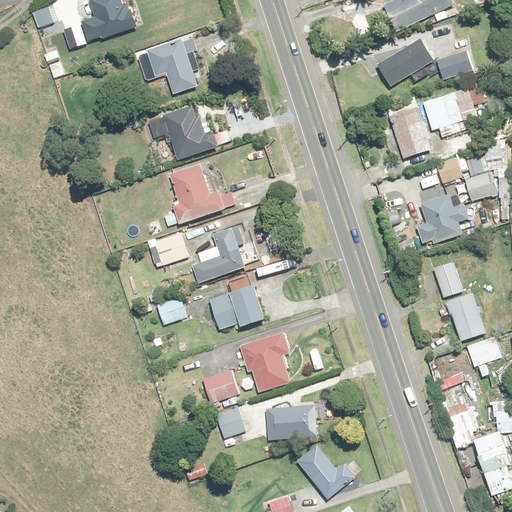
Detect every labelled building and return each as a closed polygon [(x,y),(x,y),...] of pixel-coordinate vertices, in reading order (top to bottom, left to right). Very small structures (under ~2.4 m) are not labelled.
[(91,0),(92,0),(97,17),(84,21),(85,23),(67,29),(73,46),(90,40),(91,43),(106,38),(106,40),(141,28),(133,3),(129,5),(127,0),(91,0)] [(396,0),(386,5),(400,34),(457,6),(453,0),(396,0)] [(195,38),(141,55),(149,82),(169,75),(176,96),(203,87),(198,71),(205,69),(195,38)] [(381,65),(394,88),(413,76),(418,84),(431,76),(433,79),(444,72),(423,39),(381,65)] [(470,50),(440,60),(447,81),(476,71),(470,50)] [(485,85),(426,103),(435,131),(442,129),(445,140),(448,139),(452,154),(477,146),(469,122),(494,114),(485,85)] [(390,105),(396,126),(386,129),(392,148),(403,145),(407,160),(436,151),(418,96),(390,105)] [(197,106),(147,124),(154,143),(172,137),(181,163),(224,148),(212,113),(201,117),(197,106)] [(466,178),(475,203),(501,195),(505,208),(511,205),(511,192),(511,189),(511,188),(511,162),(506,143),(468,156),(467,153),(457,156),(458,159),(439,165),(445,185),(466,178)] [(204,165),(171,177),(181,204),(177,206),(184,225),(230,208),(225,193),(215,196),(204,165)] [(473,220),(469,204),(465,205),(463,196),(455,198),(454,196),(425,204),(430,224),(420,226),(425,245),(435,242),(436,245),(467,237),(463,223),(473,220)] [(478,203),(470,205),(474,218),(482,216),(478,203)] [(194,266),(201,285),(249,267),(242,247),(250,244),(243,226),(216,236),(223,256),(194,266)] [(158,242),(159,246),(151,248),(157,266),(165,263),(167,269),(194,261),(184,233),(158,242)] [(455,263),(437,269),(447,299),(465,293),(455,263)] [(237,294),(212,302),(222,333),(246,326),(247,329),(268,323),(254,275),(233,282),(237,294)] [(476,293),(440,306),(444,319),(454,316),(464,343),(491,333),(476,293)] [(184,298),(159,306),(166,326),(190,318),(184,298)] [(262,394),(294,384),(285,356),(292,353),(286,334),(243,347),(251,374),(256,373),(262,394)] [(496,335),(468,346),(478,370),(505,358),(496,335)] [(235,371),(205,381),(213,404),(243,395),(235,371)] [(460,383),(440,391),(449,412),(469,404),(460,383)] [(505,432),(505,434),(511,433),(511,406),(505,392),(490,399),(501,423),(501,432),(505,432)] [(242,408),(220,415),(227,439),(249,432),(242,408)] [(320,408),(268,410),(270,441),(321,439),(320,408)] [(466,415),(450,420),(460,450),(476,445),(466,415)] [(497,499),(511,493),(511,454),(503,432),(476,443),(497,499)] [(319,446),(300,461),(333,502),(361,479),(348,463),(339,471),(319,446)] [(273,511),(270,511),(297,511),(292,496),(271,503),(273,511)]
